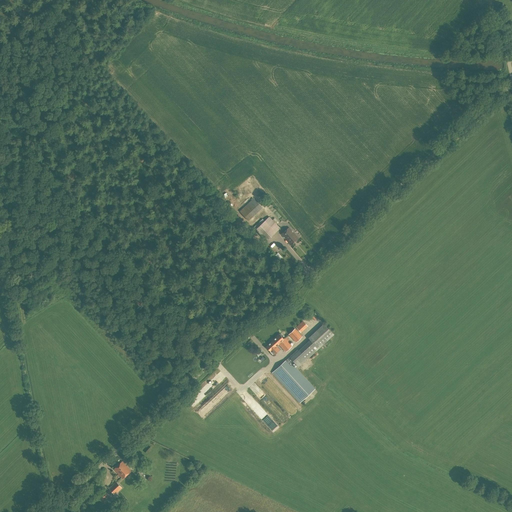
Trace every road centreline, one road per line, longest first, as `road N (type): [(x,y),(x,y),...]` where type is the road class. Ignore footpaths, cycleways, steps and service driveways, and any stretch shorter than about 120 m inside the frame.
road 1 (unclassified): [(52,511),(511,86)]
road 2 (track): [(31,151),(226,350)]
road 3 (track): [(81,49),(18,92),(12,111),(23,140)]
